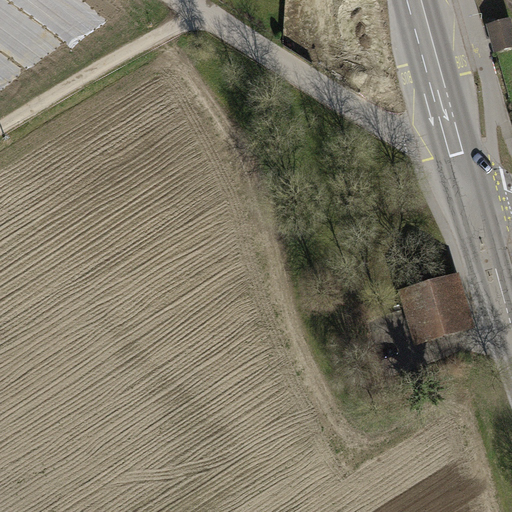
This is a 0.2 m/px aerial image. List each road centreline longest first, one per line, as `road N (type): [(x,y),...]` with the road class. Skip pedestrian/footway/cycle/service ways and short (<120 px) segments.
road 1 (residential): [(188,0),(462,174)]
road 2 (track): [(0,133),(148,40),(208,14)]
road 3 (primary): [(417,0),(462,174)]
road 4 (primary): [(462,174),(511,343)]
